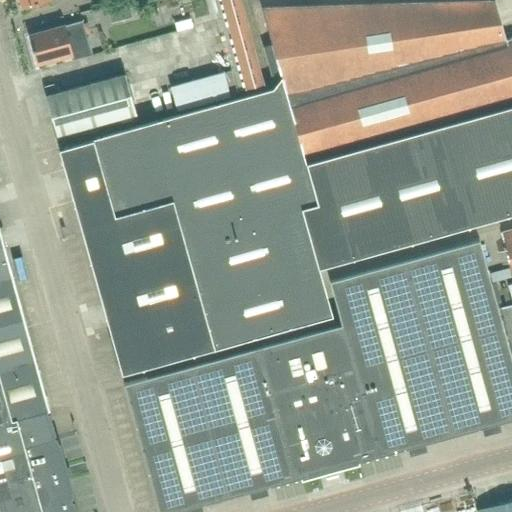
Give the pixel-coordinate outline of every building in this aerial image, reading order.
[(511,34),(503,37),(492,0),(440,0),(258,5),(269,42),(261,44),(272,83),(271,86),(57,147),(121,370),(212,344),(213,346),(331,312),(318,264),(511,210),(511,34)] [(222,70),(228,91),(262,82),(240,0),(210,0),(229,68),(222,70)] [(29,34),(37,63),(71,54),(72,60),(92,55),(83,20),(29,34)] [(172,108),(227,90),(221,71),(166,89),(172,108)] [(55,134),(135,112),(124,73),(55,91),(53,82),(43,85),(45,94),(55,134)] [(511,227),(500,230),(511,273),(511,227)] [(0,511),(73,511),(69,497),(72,496),(55,435),(53,436),(45,408),(48,407),(37,368),(35,362),(32,350),(0,231),(0,511)] [(160,511),(370,453),(511,414),(511,363),(478,237),(329,277),(341,320),(123,380),(139,439),(160,511)] [(511,350),(511,282),(506,284),(511,303),(500,306),(511,350)] [(511,511),(511,498),(475,509),(475,511),(511,511)]
